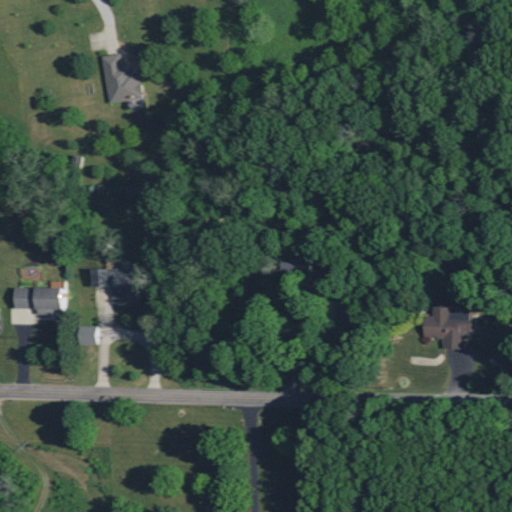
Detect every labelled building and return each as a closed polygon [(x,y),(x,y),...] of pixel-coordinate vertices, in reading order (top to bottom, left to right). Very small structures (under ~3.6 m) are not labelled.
[(106,55),(111,102),(145,98),(141,66),(126,68),(124,53),(106,55)] [(345,264),(330,262),(328,280),(343,282),(345,264)] [(97,286),(118,286),(118,288),(115,288),(115,299),(130,299),(130,302),(143,302),(142,268),(96,268),(97,286)] [(19,308),(40,308),(40,314),(68,314),(69,287),(19,286),(19,308)] [(355,326),(355,300),(342,300),(341,326),(355,326)] [(467,349),(468,330),(474,331),(475,308),(438,306),(438,315),(429,315),(428,336),(446,337),(445,348),(467,349)] [(100,326),(83,326),(83,344),(100,344),(100,326)]
